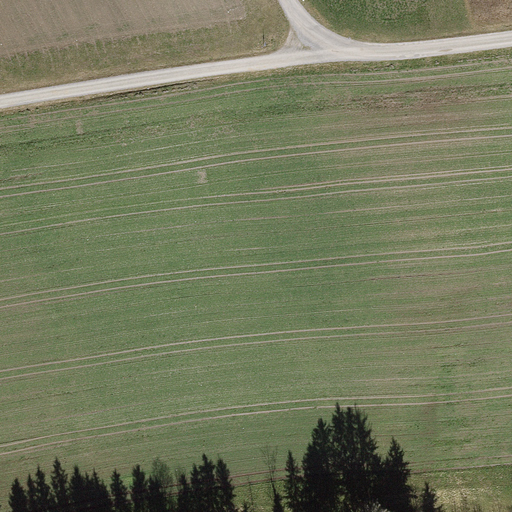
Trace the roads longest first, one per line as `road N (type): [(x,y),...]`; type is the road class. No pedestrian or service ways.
road 1 (track): [(0,102),(345,48)]
road 2 (track): [(511,38),(361,53),(312,32),(288,0)]
